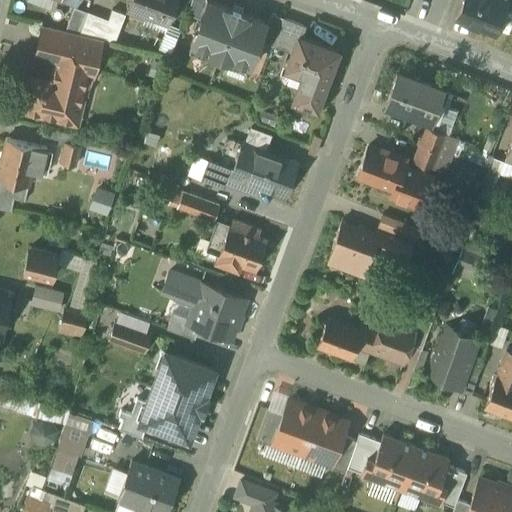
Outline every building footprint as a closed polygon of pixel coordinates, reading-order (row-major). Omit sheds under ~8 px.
[(176,0),(129,0),(126,10),(145,17),(146,15),(168,23),(176,0)] [(191,0),(187,13),(200,18),(206,0),(191,0)] [(241,13),(233,9),(232,9),(208,0),(206,0),(200,18),(191,44),(210,51),(209,53),(230,61),(231,59),(250,66),(260,40),(267,22),(242,12),(241,13)] [(506,3),(499,0),(464,0),(457,18),(495,32),(506,3)] [(88,12),(74,6),(66,28),(80,33),(88,12)] [(271,13),(268,22),(267,22),(260,40),(273,45),(284,17),(271,13)] [(308,26),(284,17),(273,45),(292,53),(299,35),(304,37),(308,26)] [(66,30),(43,25),(36,56),(57,61),(59,62),(66,30)] [(80,33),(66,30),(59,62),(57,61),(52,82),(31,77),(23,108),(58,117),(61,103),(79,107),(88,71),(94,73),(102,39),(80,33)] [(304,37),(299,35),(292,53),(288,66),(304,72),(295,98),(316,106),(338,49),(304,37)] [(435,86),(397,72),(386,102),(424,116),(435,86)] [(68,131),(44,126),(41,139),(64,145),(65,141),(68,131)] [(446,133),(427,126),(421,142),(439,149),(446,133)] [(83,135),(68,131),(65,141),(80,145),(83,135)] [(457,138),(446,133),(439,149),(451,154),(457,138)] [(47,147),(6,137),(0,163),(0,177),(29,184),(32,170),(41,173),(47,147)] [(80,145),(65,141),(64,145),(60,160),(76,164),(80,145)] [(296,162),(243,142),(233,168),(228,181),(228,182),(254,191),(257,183),(284,193),(296,162)] [(439,149),(421,142),(414,160),(433,168),(439,149)] [(407,157),(382,148),(382,150),(369,145),(358,176),(393,189),(391,194),(412,202),(416,191),(425,194),(433,176),(404,165),(407,157)] [(451,154),(439,149),(433,168),(444,172),(451,154)] [(493,157),(482,187),(494,191),(505,161),(493,157)] [(233,168),(208,159),(201,178),(226,188),(228,182),(228,181),(233,168)] [(218,202),(185,189),(178,207),(218,222),(218,221),(212,219),(218,202)] [(404,222),(382,214),(378,225),(400,233),(404,222)] [(231,225),(218,220),(218,221),(218,222),(205,255),(217,259),(216,261),(239,269),(241,263),(256,268),(267,238),(258,235),(260,228),(233,218),(231,225)] [(363,269),(364,269),(381,275),(390,253),(406,259),(413,243),(376,229),(375,232),(342,220),(332,248),(350,254),(347,263),(363,269)] [(57,253),(31,247),(25,272),(51,278),(57,253)] [(484,256),(462,248),(456,264),(479,272),(484,256)] [(197,278),(170,268),(163,289),(191,300),(193,295),(191,294),(197,278)] [(447,274),(432,268),(424,289),(439,294),(447,274)] [(246,296),(197,278),(191,294),(193,295),(197,296),(190,317),(188,322),(199,326),(230,338),(246,296)] [(12,291),(0,287),(0,339),(2,329),(3,330),(12,291)] [(63,294),(35,287),(31,303),(59,309),(63,294)] [(86,311),(66,306),(62,324),(82,328),(86,311)] [(190,317),(173,311),(167,327),(195,337),(199,326),(188,322),(190,317)] [(420,314),(415,329),(416,329),(410,344),(421,348),(433,318),(420,314)] [(359,327),(328,315),(317,344),(352,357),(357,343),(370,348),(377,331),(360,325),(359,327)] [(415,329),(382,317),(377,331),(370,348),(404,361),(410,344),(416,329),(415,329)] [(149,331),(117,319),(111,337),(143,348),(149,331)] [(478,337),(444,325),(428,372),(461,384),(472,353),(478,337)] [(511,350),(507,349),(497,375),(511,380),(511,350)] [(139,421),(188,439),(214,369),(165,350),(139,421)] [(65,354),(56,352),(51,369),(60,371),(65,354)] [(472,353),(461,384),(459,390),(471,394),(484,357),(472,353)] [(511,380),(497,375),(496,375),(484,406),(511,416),(511,380)] [(309,407),(288,399),(283,413),(279,411),(275,420),(277,425),(275,426),(270,439),(278,442),(302,451),(318,408),(309,405),(309,407)] [(279,411),(268,407),(256,438),(277,446),(278,442),(270,439),(275,426),(277,425),(275,420),(279,411)] [(347,421),(326,413),(327,412),(318,408),(302,451),(327,460),(335,463),(339,450),(338,447),(343,445),(347,436),(342,434),(347,421)] [(376,438),(359,432),(356,439),(357,440),(347,466),(361,471),(371,446),(374,444),(376,438)] [(374,444),(371,446),(361,471),(361,473),(400,488),(416,444),(383,432),(380,440),(376,438),(374,444)] [(347,436),(343,445),(338,447),(339,450),(335,463),(327,460),(325,464),(345,471),(347,466),(357,440),(356,439),(347,436)] [(449,456),(416,444),(400,488),(440,502),(440,500),(450,475),(448,472),(450,466),(446,464),(449,456)] [(165,511),(179,477),(132,459),(118,495),(161,511),(165,511)] [(467,472),(450,466),(448,472),(450,475),(440,500),(454,505),(457,498),(467,472)] [(496,511),(506,486),(479,477),(470,502),(466,511),(496,511)] [(275,492),(242,479),(236,495),(258,504),(261,497),(272,501),(275,492)] [(511,511),(511,488),(506,486),(496,511),(511,511)] [(82,511),(85,504),(55,493),(48,511),(82,511)] [(301,511),(272,501),(261,497),(258,504),(256,510),(253,509),(252,511),(301,511)] [(454,505),(451,511),(466,511),(470,502),(457,498),(454,505)]
